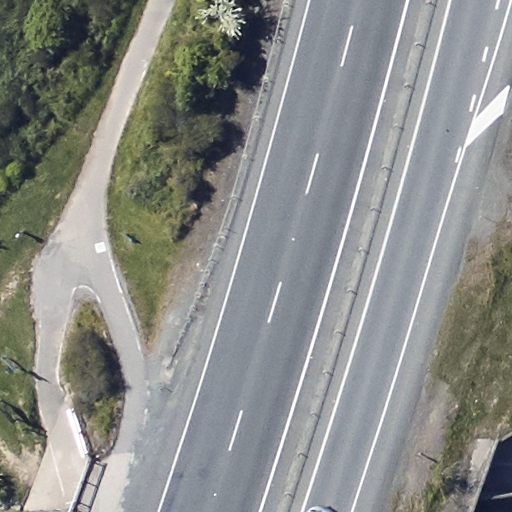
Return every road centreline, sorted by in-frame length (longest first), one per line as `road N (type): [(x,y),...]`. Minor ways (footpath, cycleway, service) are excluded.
road 1 (trunk): [(207,511),(307,191),(356,0)]
road 2 (trunk): [(473,0),(327,511)]
